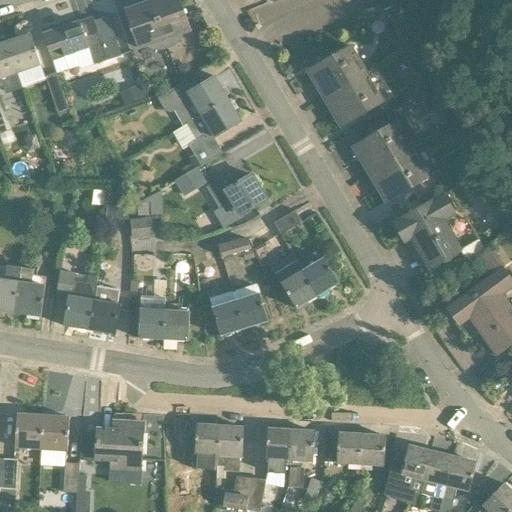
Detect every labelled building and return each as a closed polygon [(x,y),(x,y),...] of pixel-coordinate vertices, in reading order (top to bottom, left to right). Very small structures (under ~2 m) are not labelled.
[(179,0),(159,0),(151,3),(167,49),(171,47),(176,44),(179,40),(182,35),(191,32),(179,0)] [(167,49),(151,3),(125,12),(139,50),(146,47),(152,50),(158,51),(164,50),(167,49)] [(43,35),(57,74),(67,70),(68,71),(79,67),(80,70),(94,65),(94,67),(121,57),(109,24),(83,33),(81,25),(65,30),(64,27),(43,35)] [(22,89),(45,81),(46,81),(45,78),(30,35),(6,44),(20,87),(21,87),(22,89)] [(429,40),(420,44),(425,56),(434,52),(429,40)] [(4,93),(20,87),(6,44),(0,45),(0,89),(2,88),(4,93)] [(308,73),(324,101),(367,75),(350,48),(308,73)] [(192,75),(190,70),(183,66),(177,68),(181,79),(192,75)] [(56,75),(45,78),(46,81),(45,81),(54,107),(58,119),(70,115),(66,102),(57,74),(56,75)] [(367,75),(324,101),(340,128),(383,103),(367,75)] [(170,115),(191,101),(200,116),(228,98),(215,78),(187,95),(182,85),(156,100),(164,113),(170,115)] [(145,98),(140,86),(118,94),(123,106),(145,98)] [(12,99),(20,126),(32,122),(25,96),(12,99)] [(200,116),(187,125),(196,140),(192,143),(188,148),(194,158),(189,161),(192,165),(188,168),(190,173),(222,153),(220,149),(214,139),(242,122),(228,98),(200,116)] [(0,104),(0,134),(11,131),(8,121),(6,122),(0,104)] [(353,149),(370,177),(413,151),(412,150),(421,145),(404,118),(353,149)] [(413,151),(370,177),(386,204),(418,184),(425,196),(445,184),(437,171),(428,176),(413,151)] [(182,197),(204,184),(196,170),(174,183),(182,197)] [(215,213),(224,228),(242,218),(241,216),(267,201),(252,176),(226,192),(220,181),(208,189),(220,210),(215,213)] [(130,197),(133,204),(145,199),(141,192),(130,197)] [(468,266),(477,258),(484,253),(478,241),(460,250),(443,221),(454,216),(443,197),(394,225),(405,243),(412,239),(429,269),(459,252),(468,266)] [(279,234),(281,236),(302,224),(295,212),(274,224),(279,234)] [(133,239),(153,237),(151,221),(131,223),(133,239)] [(234,244),(218,250),(220,257),(221,259),(251,250),(249,243),(247,241),(234,244)] [(484,253),(477,258),(492,278),(448,310),(459,326),(469,319),(496,356),(511,344),(511,320),(497,299),(511,287),(511,281),(504,270),(506,268),(490,248),(484,253)] [(254,258),(252,253),(242,255),(244,261),(254,258)] [(324,260),(303,273),(317,297),(339,284),(324,260)] [(317,297),(303,273),(296,262),(275,275),(281,285),(296,310),(317,297)] [(0,310),(15,313),(20,269),(6,267),(4,281),(0,280),(0,310)] [(20,269),(15,313),(39,316),(39,318),(41,319),(45,287),(32,285),(33,271),(20,269)] [(66,327),(90,331),(96,287),(97,287),(98,278),(75,276),(75,274),(60,271),(56,296),(69,299),(64,328),(66,328),(66,327)] [(139,340),(164,341),(165,312),(166,282),(153,281),(152,298),(140,297),(139,311),(140,311),(139,340)] [(256,286),(233,293),(244,330),(268,323),(260,297),(256,286)] [(96,287),(90,331),(113,335),(113,336),(115,336),(120,306),(117,305),(119,291),(97,287),(96,287)] [(244,330),(233,293),(209,301),(212,310),(221,337),(244,330)] [(165,312),(164,341),(188,342),(190,314),(165,312)] [(15,449),(41,451),(43,417),(17,416),(15,449)] [(43,417),(41,451),(67,453),(69,419),(43,417)] [(96,461),(141,463),(144,424),(113,422),(113,431),(98,430),(96,461)] [(195,455),(218,456),(220,428),(197,426),(195,455)] [(220,428),(218,456),(217,468),(225,468),(225,473),(238,474),(239,458),(242,458),(244,429),(220,428)] [(290,461),(292,432),(268,430),(266,459),(268,459),(268,474),(285,475),(285,466),(290,466),(290,461)] [(315,433),(292,432),(290,461),(313,462),(315,433)] [(337,464),(360,465),(362,436),(338,435),(337,464)] [(362,436),(360,465),(384,467),(386,438),(362,436)] [(424,481),(431,453),(408,447),(401,475),(409,477),(414,478),(410,493),(407,506),(417,509),(424,481)] [(444,486),(442,499),(443,499),(454,458),(431,453),(424,481),(444,486)] [(443,499),(440,511),(465,511),(467,506),(458,504),(462,491),(469,492),(476,464),(454,458),(443,499)] [(16,491),(17,462),(3,461),(2,490),(16,491)] [(63,493),(76,495),(79,466),(66,465),(63,493)] [(236,478),(233,495),(225,494),(222,509),(223,511),(225,511),(238,511),(246,511),(252,480),(236,478)] [(311,479),(303,501),(314,505),(322,484),(311,479)] [(252,480),(246,511),(249,511),(260,511),(266,481),(252,480)] [(480,511),(508,511),(511,509),(511,493),(504,485),(483,506),(485,508),(480,511)] [(16,491),(2,490),(1,498),(15,499),(16,491)] [(361,491),(358,497),(366,501),(368,495),(361,491)] [(88,511),(90,493),(78,493),(78,495),(77,495),(75,511),(88,511)] [(429,511),(440,511),(443,499),(442,499),(433,497),(429,511)] [(355,501),(349,511),(359,511),(363,505),(355,501)]
